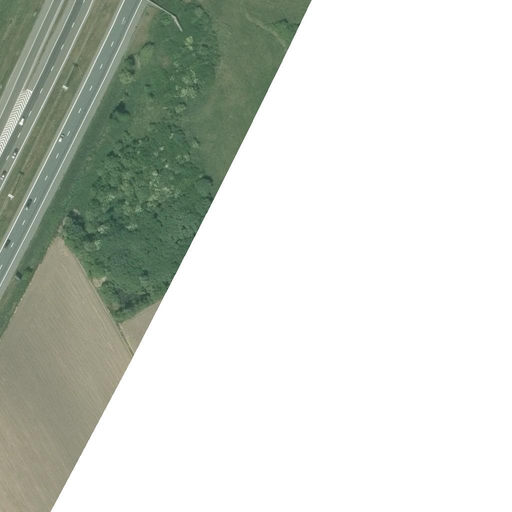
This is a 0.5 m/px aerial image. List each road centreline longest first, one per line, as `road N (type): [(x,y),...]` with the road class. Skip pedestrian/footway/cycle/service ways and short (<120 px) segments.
road 1 (motorway): [(0,263),(133,0)]
road 2 (motorway): [(84,0),(0,171)]
road 3 (motorway): [(56,0),(0,124)]
